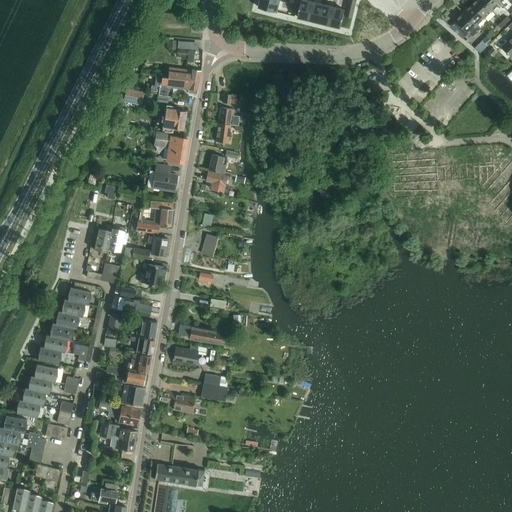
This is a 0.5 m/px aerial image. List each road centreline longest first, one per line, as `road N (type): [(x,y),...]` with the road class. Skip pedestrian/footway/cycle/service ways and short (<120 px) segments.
road 1 (residential): [(133,511),(208,67),(222,41)]
road 2 (secondary): [(7,234),(125,0)]
road 3 (unclassified): [(222,41),(254,51),(363,53),(390,42),(436,0)]
